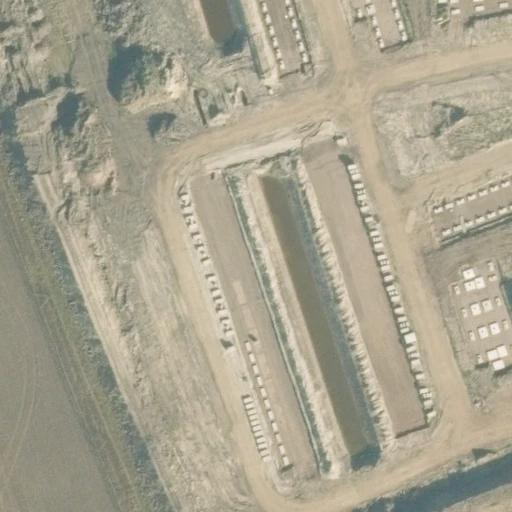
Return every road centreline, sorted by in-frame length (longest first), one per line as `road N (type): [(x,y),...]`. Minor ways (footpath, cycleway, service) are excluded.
road 1 (residential): [(352,92),(145,165),(266,500),(287,511)]
road 2 (residential): [(352,92),(459,442)]
road 3 (residential): [(295,511),(459,442)]
road 4 (residential): [(511,60),(352,92)]
